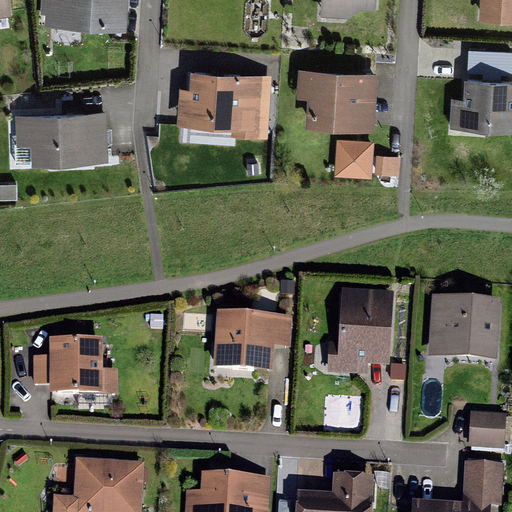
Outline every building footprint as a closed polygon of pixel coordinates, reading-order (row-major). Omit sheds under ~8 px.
[(64,0),(63,27),(120,28),(119,0),(64,0)] [(363,0),(314,0),(314,9),(363,9),(363,0)] [(469,0),(470,19),(503,19),(503,0),(469,0)] [(495,55),(454,55),(454,76),(495,76),(495,55)] [(373,79),(297,75),(296,97),(307,98),(305,129),(370,132),(373,79)] [(258,79),(190,77),(190,91),(179,91),(178,124),(228,126),(228,140),(255,141),(258,79)] [(497,84),(452,84),(451,102),(439,103),(439,132),(497,132),(497,84)] [(103,118),(20,120),(21,147),(36,147),(36,163),(105,161),(103,118)] [(387,298),(341,297),(339,350),(328,350),(328,378),(362,379),(362,371),(385,371),(387,298)] [(496,308),(431,307),(430,365),(495,367),(496,308)] [(289,325),(217,322),(215,377),(264,379),(265,352),(288,353),(289,325)] [(49,363),(31,363),(31,389),(48,389),(48,401),(99,402),(100,349),(49,348),(49,363)] [(502,422),(472,422),(471,453),(501,454),(502,422)] [(138,511),(139,471),(75,470),(74,508),(53,508),(53,511),(138,511)] [(497,511),(499,471),(463,470),(462,502),(412,501),(412,511),(497,511)] [(332,501),(295,501),(294,511),(366,511),(367,483),(332,483),(332,501)] [(184,502),(183,511),(267,511),(267,486),(201,486),(201,502),(184,502)]
